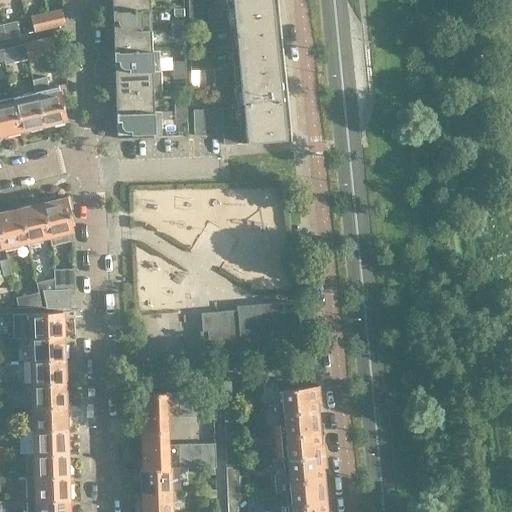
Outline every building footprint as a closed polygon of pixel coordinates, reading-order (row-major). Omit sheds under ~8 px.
[(111,0),(112,10),(149,9),(148,0),(111,0)] [(187,0),(188,18),(202,17),(201,0),(187,0)] [(231,0),(246,142),(291,138),(276,0),(231,0)] [(219,7),(207,8),(208,17),(220,16),(219,7)] [(60,9),(41,14),(45,29),(63,25),(60,9)] [(149,9),(112,10),(112,32),(150,30),(149,9)] [(181,17),(180,9),(170,10),(171,18),(181,17)] [(41,14),(29,17),(33,32),(45,29),(41,14)] [(221,20),(208,22),(209,30),(222,29),(221,20)] [(15,21),(1,24),(4,38),(18,35),(15,21)] [(171,30),(183,29),(183,21),(171,21),(171,30)] [(171,38),(184,38),(183,29),(171,30),(171,38)] [(150,30),(112,32),(113,52),(150,51),(150,30)] [(50,38),(23,44),(26,59),(53,53),(50,38)] [(23,45),(22,44),(1,49),(4,64),(26,59),(23,44),(23,45)] [(150,51),(113,52),(114,72),(158,71),(158,51),(150,51)] [(173,70),(185,70),(185,61),(172,62),(173,70)] [(173,79),(185,78),(185,70),(173,70),(173,79)] [(203,78),(225,78),(225,70),(203,71),(203,78)] [(158,71),(114,72),(114,93),(152,91),(159,91),(158,71)] [(31,80),(34,92),(35,94),(42,125),(52,123),(52,125),(63,122),(62,120),(65,120),(62,106),(66,105),(63,90),(58,90),(57,86),(48,88),(45,77),(31,80)] [(225,86),(225,78),(203,78),(203,87),(225,86)] [(152,91),(114,93),(115,113),(153,112),(152,91)] [(20,94),(11,96),(12,100),(19,130),(42,125),(35,94),(20,97),(20,94)] [(12,100),(0,102),(0,134),(19,130),(12,100)] [(173,102),(173,111),(186,110),(186,102),(173,102)] [(222,108),(192,110),(193,135),(222,134),(222,144),(236,143),(236,137),(235,127),(223,127),(222,108)] [(173,111),(174,119),(186,119),(186,110),(173,111)] [(160,111),(153,112),(115,113),(116,133),(153,132),(154,137),(161,137),(160,111)] [(41,203),(49,238),(51,244),(72,239),(69,223),(70,223),(67,209),(69,208),(67,198),(64,199),(64,198),(41,203)] [(41,203),(19,208),(27,243),(49,238),(41,203)] [(19,208),(0,212),(0,228),(5,248),(27,243),(19,208)] [(11,275),(7,260),(0,261),(0,263),(3,277),(11,275)] [(41,289),(42,292),(44,302),(45,306),(68,306),(67,290),(72,289),(72,268),(54,269),(54,278),(54,289),(41,289)] [(54,289),(54,278),(36,282),(38,289),(41,289),(54,289)] [(15,297),(17,308),(41,307),(38,293),(37,293),(15,297)] [(236,310),(200,313),(201,331),(199,331),(199,339),(202,339),(203,357),(285,350),(284,331),(294,330),(292,302),(281,303),(281,302),(235,306),(236,310)] [(27,318),(26,318),(27,336),(62,335),(61,312),(27,313),(27,318)] [(62,335),(27,336),(28,360),(63,359),(62,335)] [(63,359),(28,360),(28,383),(63,382),(63,359)] [(232,396),(232,381),(221,381),(222,396),(232,396)] [(63,382),(28,383),(29,407),(64,406),(63,382)] [(264,409),(264,414),(315,410),(314,401),(317,401),(315,385),(279,389),(275,389),(277,404),(266,405),(267,409),(264,409)] [(201,416),(201,391),(189,392),(190,416),(201,416)] [(212,391),(211,391),(201,391),(201,416),(213,415),(212,400),(212,391)] [(165,392),(137,393),(139,430),(167,429),(166,416),(165,392)] [(178,416),(178,392),(165,392),(166,416),(178,416)] [(189,392),(178,392),(178,416),(190,416),(189,392)] [(233,411),(232,396),(222,396),(222,411),(233,411)] [(64,406),(29,407),(30,430),(65,429),(64,406)] [(315,410),(264,414),(264,424),(278,424),(280,436),(317,433),(315,410)] [(233,425),(233,411),(222,411),(223,426),(233,425)] [(234,440),(233,425),(223,426),(224,441),(234,440)] [(66,453),(65,429),(30,430),(19,430),(19,454),(31,453),(66,453)] [(167,429),(139,430),(140,467),(140,469),(168,469),(168,467),(167,443),(167,429)] [(317,433),(280,436),(282,458),(322,455),(320,443),(318,443),(317,433)] [(224,455),(234,455),(234,440),(224,441),(224,455)] [(180,467),(179,443),(167,443),(168,467),(175,467),(180,467)] [(191,443),(179,443),(180,467),(191,467),(191,443)] [(203,467),(202,443),(191,443),(191,467),(201,467),(203,467)] [(214,467),(214,443),(202,443),(203,467),(214,467)] [(66,454),(66,453),(31,453),(32,477),(67,476),(66,454)] [(235,470),(234,455),(224,455),(225,471),(235,470)] [(322,455),(282,458),(283,472),(274,472),(274,480),(283,480),(322,476),(321,466),(323,465),(322,455)] [(140,467),(139,467),(139,493),(171,492),(171,477),(175,477),(175,467),(168,467),(168,469),(140,469),(140,467)] [(235,484),(235,470),(225,471),(225,484),(235,484)] [(32,477),(25,478),(26,500),(68,499),(67,476),(32,477)] [(324,497),(322,476),(283,480),(274,480),(275,493),(275,500),(285,499),(285,500),(324,497)] [(236,497),(235,484),(225,484),(226,497),(236,497)] [(203,499),(215,498),(215,490),(203,491),(203,499)] [(171,492),(139,493),(140,511),(171,511),(171,502),(176,501),(175,491),(171,492)] [(272,496),(261,497),(262,509),(273,511),(327,511),(328,510),(325,510),(324,497),(285,500),(285,499),(275,500),(275,504),(273,504),(272,496)] [(237,511),(236,497),(226,497),(226,511),(237,511)] [(68,511),(68,499),(26,500),(26,511),(68,511)]
